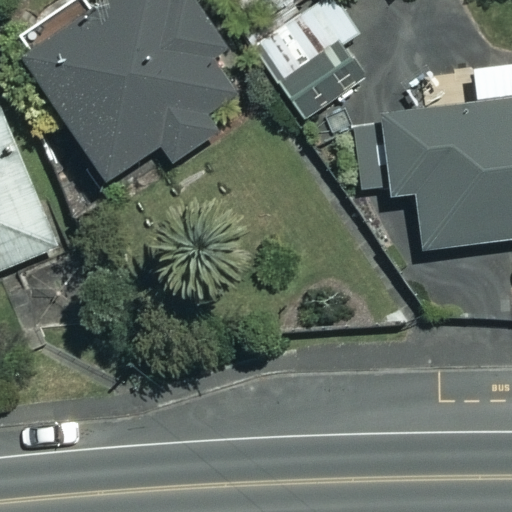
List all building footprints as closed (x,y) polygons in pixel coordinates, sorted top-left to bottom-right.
[(235,85),(183,0),(95,0),(21,45),(101,178),(159,143),(168,157),(210,132),(196,109),(235,85)] [(269,0),(244,0),(253,12),(269,0)] [(356,29),(337,0),(317,0),(284,22),(308,60),(356,29)] [(511,236),(511,61),(472,66),(476,102),(377,113),(387,194),(413,191),(420,247),(511,236)] [(0,269),(55,248),(0,110),(0,269)]
